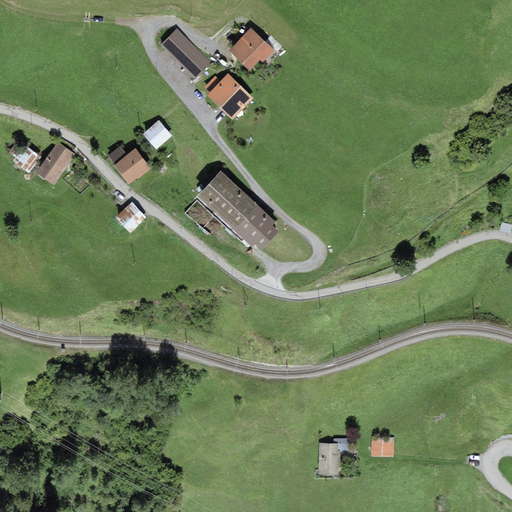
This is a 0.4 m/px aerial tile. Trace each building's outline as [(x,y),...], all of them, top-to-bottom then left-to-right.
[(250,27),(229,50),(250,69),(259,60),(262,63),(274,50),(250,27)] [(161,44),(195,79),(211,63),(177,28),(161,44)] [(253,98),(227,73),(207,94),(233,119),(253,98)] [(172,136),(159,120),(143,134),(156,149),(172,136)] [(76,155),(58,142),(36,172),(54,185),(76,155)] [(29,173),(42,157),(25,144),(12,161),(29,173)] [(115,165),(127,155),(120,146),(108,156),(115,165)] [(127,155),(115,165),(114,165),(129,184),(138,177),(139,178),(151,168),(135,148),(127,155)] [(276,221),(221,170),(197,196),(252,247),(255,243),(262,249),(279,231),(272,225),(276,221)] [(147,217),(132,202),(115,217),(130,233),(147,217)] [(394,438),(371,437),(371,456),(394,456),(394,438)] [(348,438),(333,438),(333,443),(338,443),(338,450),(340,450),(340,451),(348,451),(348,438)] [(333,443),(319,443),(319,474),(338,474),(338,460),(340,460),(340,451),(340,450),(338,450),(338,443),(333,443)]
